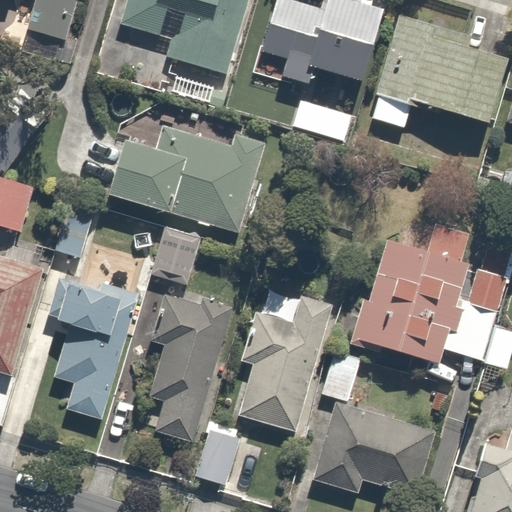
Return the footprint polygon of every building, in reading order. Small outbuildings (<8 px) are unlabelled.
[(84,0),(34,0),(39,1),(29,35),(71,48),(84,0)] [(252,0),(135,0),(129,31),(175,41),(170,65),(237,79),(252,0)] [(325,3),(285,0),(279,0),(269,58),(292,62),(288,82),(381,99),(396,15),(325,3)] [(488,24),(412,3),(378,129),(413,138),(420,111),(499,132),(511,84),(511,64),(480,56),(488,24)] [(0,126),(9,118),(0,109),(0,126)] [(161,151),(133,144),(118,200),(248,234),(273,139),(244,131),(240,149),(166,130),(161,151)] [(504,277),(472,269),(493,186),(443,174),(423,254),(377,242),(349,355),(439,377),(444,357),(511,374),(511,286),(502,284),(504,277)] [(36,187),(0,176),(0,231),(22,238),(36,187)] [(96,216),(64,209),(55,250),(87,256),(96,216)] [(207,241),(164,229),(152,273),(195,285),(207,241)] [(0,376),(25,383),(52,270),(0,257),(0,376)] [(239,305),(173,286),(155,347),(171,352),(156,402),(170,407),(161,438),(197,449),(239,305)] [(136,308),(66,289),(54,333),(68,337),(56,382),(70,385),(65,403),(108,415),(136,308)] [(339,314),(267,291),(243,367),(255,371),(239,421),(299,440),(339,314)] [(453,438),(341,406),(317,487),(365,500),(369,488),(434,507),(453,438)] [(511,511),(511,427),(503,454),(493,451),(473,511),(511,511)] [(258,446),(212,433),(199,482),(245,495),(258,446)]
